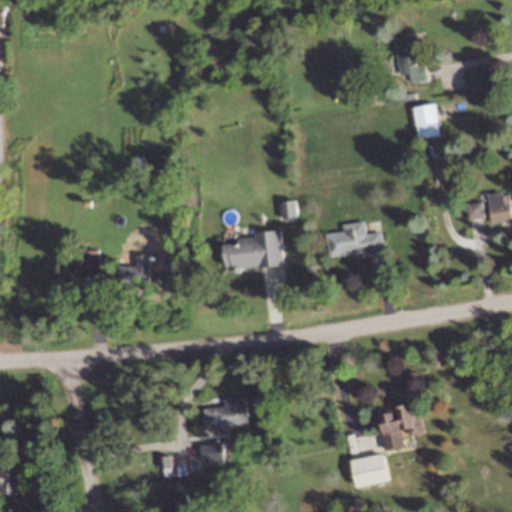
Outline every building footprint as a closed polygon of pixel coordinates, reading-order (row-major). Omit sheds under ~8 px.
[(413,82),(426,79),(419,31),(396,35),(402,74),(411,73),(413,82)] [(442,133),(437,102),(415,106),(420,137),(442,133)] [(493,222),(511,219),(511,193),(511,191),(490,193),(493,222)] [(300,218),(299,199),(279,200),(280,219),(300,218)] [(469,218),(485,217),(484,200),(468,202),(469,218)] [(368,251),(368,254),(388,252),(385,231),(370,233),(368,220),(346,223),(347,230),(329,233),(332,256),(368,251)] [(227,243),(229,269),(287,264),(284,229),(258,231),(258,236),(241,237),(241,242),(227,243)] [(98,249),(82,249),(83,277),(98,277),(98,249)] [(120,282),(147,283),(148,265),(121,264),(120,282)] [(205,407),(206,427),(249,425),(248,395),(226,396),(227,406),(205,407)] [(380,413),(386,438),(427,431),(420,405),(380,413)] [(352,459),(358,488),(391,481),(385,452),(352,459)] [(0,467),(0,485),(2,485),(2,493),(17,493),(17,468),(0,467)] [(171,496),(172,511),(189,511),(188,494),(171,496)]
